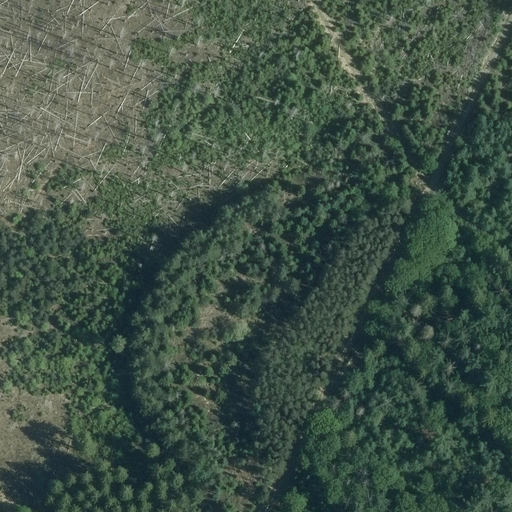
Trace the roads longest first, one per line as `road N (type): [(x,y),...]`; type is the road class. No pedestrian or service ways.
road 1 (track): [(268,511),(430,191)]
road 2 (track): [(0,267),(95,90),(133,0)]
road 3 (track): [(312,0),(430,191)]
road 4 (track): [(430,191),(511,23)]
